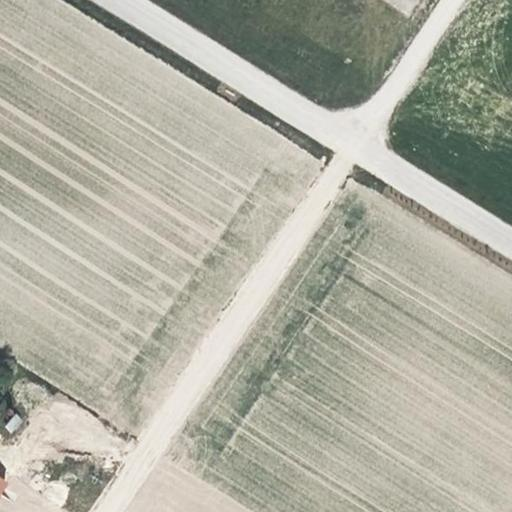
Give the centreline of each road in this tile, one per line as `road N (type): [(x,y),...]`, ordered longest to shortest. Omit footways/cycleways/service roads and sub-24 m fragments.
road 1 (track): [(101,511),(450,0)]
road 2 (residential): [(118,0),(354,145)]
road 3 (unclassified): [(511,242),(354,145)]
